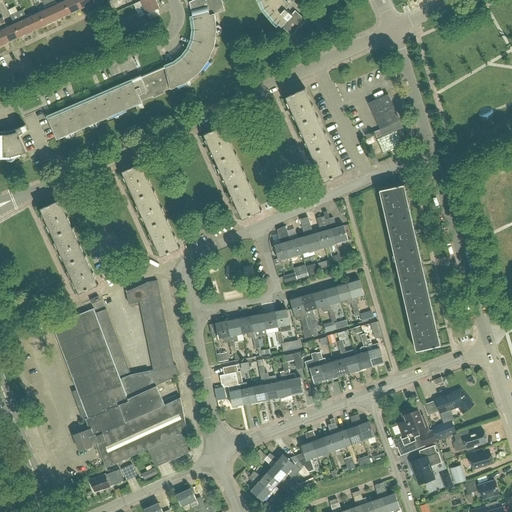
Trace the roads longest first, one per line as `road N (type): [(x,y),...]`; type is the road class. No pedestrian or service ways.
road 1 (unclassified): [(8,202),(317,63)]
road 2 (residential): [(179,16),(172,34),(0,106)]
road 3 (residential): [(173,263),(206,435),(217,456)]
road 4 (unclassified): [(487,338),(429,150)]
road 5 (residential): [(217,456),(367,394)]
road 6 (residential): [(195,314),(276,292),(258,225)]
road 7 (residential): [(217,456),(195,314)]
road 8 (secondary): [(48,511),(0,380)]
road 9 (residential): [(367,394),(490,347)]
road 10 (residential): [(98,511),(217,456)]
road 11 (unclassified): [(429,150),(391,28)]
road 12 (residential): [(368,177),(317,63)]
road 13 (residential): [(408,511),(367,394)]
road 14 (residential): [(258,225),(368,177)]
